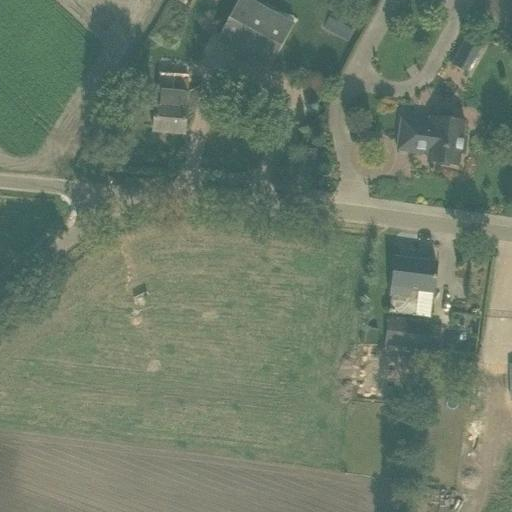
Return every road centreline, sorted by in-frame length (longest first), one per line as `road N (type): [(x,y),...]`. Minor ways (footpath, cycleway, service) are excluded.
road 1 (unclassified): [(511,232),(223,193),(120,209)]
road 2 (unclassified): [(0,319),(120,209)]
road 3 (unclassified): [(120,209),(0,189)]
